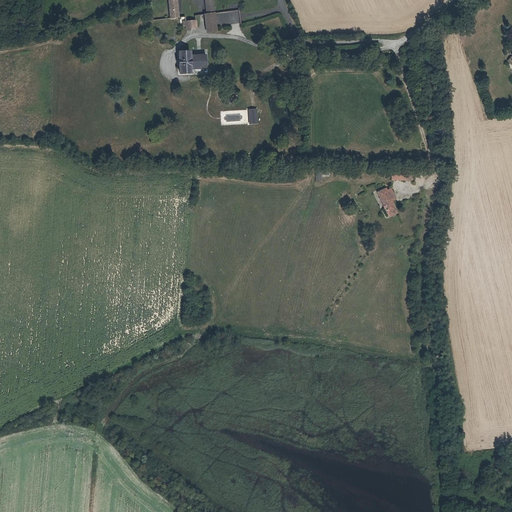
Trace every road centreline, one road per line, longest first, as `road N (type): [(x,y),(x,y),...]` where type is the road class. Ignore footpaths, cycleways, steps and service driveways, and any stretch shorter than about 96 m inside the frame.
road 1 (unclassified): [(279,0),(295,43),(312,49),(405,41),(452,0)]
road 2 (track): [(430,161),(395,44)]
